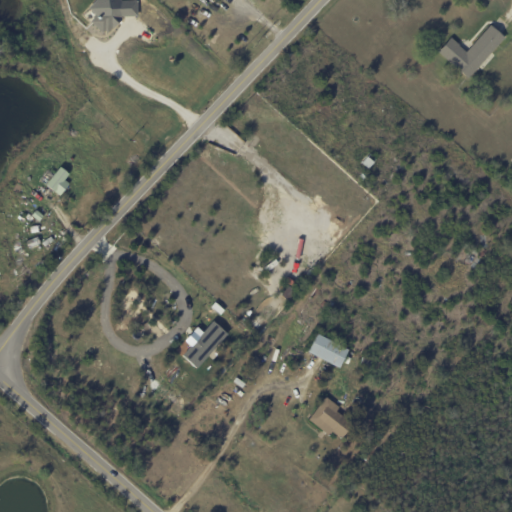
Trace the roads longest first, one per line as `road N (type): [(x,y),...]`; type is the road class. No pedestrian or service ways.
road 1 (residential): [(0,362),(58,274),(316,0)]
road 2 (residential): [(0,375),(153,511)]
